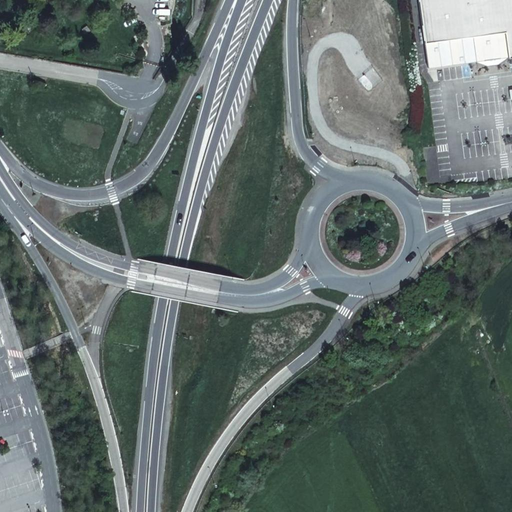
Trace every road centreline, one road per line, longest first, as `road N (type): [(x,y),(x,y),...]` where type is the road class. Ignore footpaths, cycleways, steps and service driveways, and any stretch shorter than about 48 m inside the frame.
road 1 (trunk): [(152,511),(179,266),(237,77),(272,0)]
road 2 (trunk): [(245,0),(170,257),(141,511)]
road 3 (primary): [(228,0),(161,146),(136,178),(111,191),(68,194),(24,176),(0,152)]
road 4 (trunk): [(10,195),(90,368),(114,446),(122,511)]
road 5 (tertiary): [(272,292),(236,293),(97,263),(56,241),(10,195)]
road 6 (trunk): [(187,511),(227,432),(319,347),(364,288)]
road 7 (primary): [(348,182),(321,168),(302,142),(293,0)]
road 8 (unclassified): [(0,64),(142,88)]
